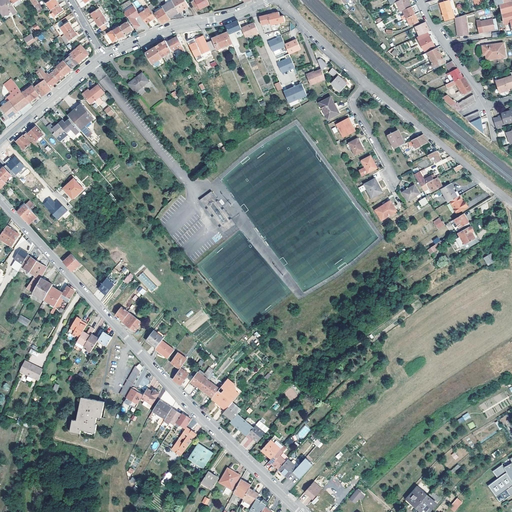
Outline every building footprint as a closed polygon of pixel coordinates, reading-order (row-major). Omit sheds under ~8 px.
[(18,12),(13,4),(9,0),(0,0),(0,10),(4,16),(11,12),(13,14),(18,12)] [(52,10),(52,9),(59,5),(56,0),(52,0),(47,3),(52,10)] [(139,0),(146,10),(140,14),(141,15),(147,24),(156,17),(151,10),(144,0),(139,0)] [(148,0),(144,0),(151,10),(154,8),(148,0)] [(185,0),(174,0),(173,1),(179,12),(189,6),(185,0)] [(199,6),(201,9),(210,5),(207,0),(195,0),(192,2),(195,8),(199,6)] [(398,0),(396,1),(395,2),(400,12),(403,11),(411,7),(407,0),(398,0)] [(448,0),(447,0),(438,3),(444,21),(454,18),(448,0)] [(511,0),(499,4),(503,23),(511,20),(511,0)] [(123,9),(130,4),(128,1),(121,5),(123,9)] [(163,9),(169,18),(179,12),(173,1),(167,4),(162,7),(163,9)] [(39,3),(35,6),(39,13),(43,10),(39,3)] [(59,5),(52,9),(57,16),(64,11),(59,5)] [(134,19),(135,18),(141,15),(140,14),(135,6),(125,12),(125,13),(128,18),(135,29),(139,26),(136,20),(134,20),(134,19)] [(407,18),(415,14),(411,7),(403,11),(407,18)] [(96,20),(104,15),(100,8),(92,14),(96,20)] [(155,14),(162,24),(166,21),(170,19),(169,18),(163,9),(155,14)] [(276,13),(273,13),(276,24),(286,21),(284,16),(281,17),(279,12),(276,13)] [(410,25),(418,21),(415,14),(407,18),(410,25)] [(104,15),(96,20),(100,27),(108,22),(104,15)] [(261,20),(262,25),(270,23),(268,15),(264,16),(260,17),(261,20)] [(458,29),(456,29),(457,36),(468,35),(466,16),(455,18),(455,21),(457,21),(458,29)] [(495,28),(493,18),(480,21),(482,31),(495,28)] [(511,20),(503,23),(503,24),(511,22),(511,25),(504,27),(506,36),(511,35),(511,20)] [(228,32),(233,43),(235,47),(239,45),(234,32),(242,29),(238,21),(231,24),(226,26),(228,32)] [(419,35),(429,31),(427,26),(425,21),(415,26),(419,35)] [(66,34),(73,29),(69,22),(61,28),(66,34)] [(121,27),(126,35),(134,30),(128,22),(123,25),(121,22),(119,24),(121,27)] [(253,34),(258,31),(255,23),(242,29),(246,37),(253,34)] [(121,27),(114,31),(118,39),(119,39),(126,35),(121,27)] [(73,29),(66,34),(70,41),(78,35),(73,29)] [(118,39),(114,31),(109,34),(113,42),(118,39)] [(210,50),(211,52),(233,43),(228,32),(213,38),(214,40),(207,42),(210,50)] [(27,45),(35,41),(31,34),(23,38),(27,45)] [(424,50),(434,45),(432,41),(429,35),(419,40),(424,50)] [(207,42),(204,36),(197,39),(200,46),(198,47),(200,52),(202,51),(203,53),(208,51),(210,50),(207,42)] [(284,51),(288,49),(285,44),(282,36),(275,39),(276,40),(274,41),(273,40),(269,42),(273,52),(282,47),(284,51)] [(185,51),(178,37),(168,42),(173,51),(179,47),(182,53),(185,51)] [(297,39),(285,44),(288,49),(290,54),(301,49),(297,39)] [(155,47),(162,58),(172,51),(166,40),(155,47)] [(485,51),(486,55),(486,59),(505,57),(503,43),(482,46),(483,51),(485,51)] [(81,45),(70,55),(71,56),(78,64),(83,59),(89,54),(81,45)] [(155,47),(145,53),(152,64),(162,58),(155,47)] [(431,60),(441,54),(439,51),(437,47),(427,52),(429,55),(431,60)] [(290,54),(286,55),(287,59),(279,63),(283,72),(287,70),(289,69),(296,67),(290,54)] [(443,59),(441,54),(431,60),(434,67),(445,62),(443,59)] [(71,56),(70,57),(66,60),(73,68),(76,66),(78,64),(71,56)] [(321,60),(318,61),(322,71),(323,72),(328,66),(321,60)] [(453,60),(446,64),(450,72),(447,74),(451,82),(454,80),(455,81),(462,76),(456,67),(453,60)] [(58,61),(55,64),(56,66),(58,68),(64,76),(68,73),(72,69),(64,61),(60,64),(58,61)] [(59,81),(64,76),(58,68),(47,77),(54,85),(59,81)] [(332,68),(328,72),(333,77),(338,72),(332,68)] [(51,88),(40,73),(39,71),(38,71),(36,72),(43,82),(35,87),(42,97),(47,93),(52,89),(51,88)] [(43,71),(40,73),(51,88),(54,85),(47,77),(43,71)] [(313,75),(308,78),(312,86),(326,80),(323,72),(322,71),(316,73),(317,74),(313,75)] [(511,86),(511,74),(511,72),(504,74),(505,78),(496,80),(500,92),(507,90),(507,88),(511,86)] [(143,73),(129,84),(136,92),(149,81),(143,73)] [(339,76),(331,83),(341,92),(348,84),(339,76)] [(451,82),(446,84),(448,88),(457,84),(463,95),(472,90),(469,86),(463,76),(462,76),(455,81),(454,80),(451,82)] [(23,94),(13,81),(5,88),(11,95),(7,98),(10,102),(2,108),(10,119),(19,112),(18,111),(29,102),(23,94)] [(285,92),(289,103),(308,94),(303,83),(300,84),(301,85),(298,87),(298,86),(290,89),(291,90),(288,91),(288,90),(285,92)] [(98,84),(92,89),(90,91),(89,89),(83,93),(91,103),(95,100),(100,105),(104,102),(99,96),(105,92),(98,84)] [(39,95),(33,86),(23,94),(29,102),(39,95)] [(456,103),(450,106),(457,112),(475,101),(474,97),(473,94),(458,103),(457,101),(456,103)] [(450,106),(456,103),(447,95),(446,95),(441,98),(450,106)] [(331,97),(321,102),(328,114),(326,115),(328,119),(340,113),(331,97)] [(69,115),(85,134),(89,130),(85,126),(94,118),(81,104),(69,115)] [(110,107),(105,110),(110,116),(114,112),(110,107)] [(502,116),(498,117),(500,125),(511,121),(511,108),(511,109),(511,110),(501,114),(502,116)] [(478,110),(464,118),(469,122),(481,117),(478,110)] [(481,117),(469,122),(479,131),(482,129),(481,122),(481,117)] [(493,119),(496,129),(501,128),(500,125),(498,117),(493,119)] [(95,120),(94,118),(85,126),(89,130),(90,130),(91,129),(91,127),(91,125),(90,124),(95,120)] [(349,118),(337,124),(344,137),(356,131),(349,118)] [(71,129),(76,134),(80,131),(69,119),(65,122),(63,120),(59,123),(65,130),(67,133),(71,129)] [(51,124),(47,127),(60,141),(68,134),(67,133),(65,130),(59,123),(54,127),(51,124)] [(36,141),(38,139),(42,135),(43,134),(36,126),(29,133),(36,141)] [(398,131),(394,133),(399,146),(405,143),(398,131)] [(34,141),(26,133),(17,141),(24,149),(31,143),(34,141)] [(399,146),(394,133),(388,136),(394,149),(399,146)] [(424,135),(412,141),(416,148),(427,142),(424,135)] [(358,139),(350,143),(356,154),(364,150),(358,139)] [(34,141),(31,143),(36,149),(39,147),(34,141)] [(399,146),(402,151),(409,147),(411,146),(409,141),(405,143),(399,146)] [(434,157),(437,163),(442,160),(437,150),(436,151),(429,154),(428,155),(430,159),(434,157)] [(14,155),(5,164),(16,175),(25,166),(14,155)] [(371,156),(362,161),(369,172),(377,167),(371,156)] [(369,172),(362,161),(361,161),(364,168),(360,170),(363,175),(369,172)] [(0,170),(0,176),(5,182),(14,173),(6,165),(0,170)] [(428,183),(433,179),(431,175),(424,179),(420,171),(415,174),(421,186),(425,184),(428,183)] [(433,179),(428,183),(433,191),(442,186),(438,177),(433,179)] [(74,179),(64,188),(73,198),(83,189),(74,179)] [(375,179),(365,184),(372,197),(382,191),(375,179)] [(425,184),(421,186),(427,196),(431,194),(425,184)] [(441,189),(444,195),(454,189),(451,184),(441,189)] [(415,185),(403,192),(408,200),(419,193),(415,185)] [(71,199),(73,198),(64,188),(62,190),(71,199)] [(458,196),(454,189),(444,195),(448,202),(449,201),(458,196)] [(217,198),(211,191),(199,200),(205,207),(206,206),(208,208),(206,209),(211,215),(212,214),(214,215),(212,217),(218,225),(220,224),(221,225),(219,227),(224,233),(236,224),(231,217),(230,219),(228,217),(230,216),(224,208),(222,209),(221,207),(223,206),(218,200),(216,201),(215,199),(217,198)] [(456,213),(466,207),(463,201),(459,195),(458,196),(449,201),(456,213)] [(68,210),(57,200),(55,202),(50,197),(43,205),(58,220),(68,210)] [(418,201),(421,207),(428,203),(425,197),(418,201)] [(384,205),(376,210),(382,220),(397,210),(389,199),(383,203),(384,205)] [(30,200),(26,204),(30,209),(34,205),(30,200)] [(22,217),(29,224),(37,217),(30,209),(26,204),(18,212),(22,217)] [(460,228),(469,222),(464,213),(454,219),(460,228)] [(439,218),(434,222),(439,229),(445,225),(443,222),(442,222),(439,218)] [(479,241),(477,237),(475,238),(472,232),(474,231),(471,225),(458,233),(460,237),(453,241),(457,248),(463,245),(465,249),(479,241)] [(13,229),(12,228),(11,229),(7,226),(0,236),(0,238),(12,246),(19,235),(13,230),(13,229)] [(441,241),(436,244),(439,249),(444,245),(441,241)] [(28,255),(29,254),(25,252),(19,262),(23,264),(28,255)] [(489,264),(497,259),(492,252),(484,256),(489,264)] [(68,266),(72,271),(81,263),(72,254),(63,261),(68,266)] [(30,272),(33,274),(40,263),(28,255),(23,264),(22,266),(30,272)] [(47,268),(40,263),(33,274),(37,276),(30,289),(33,292),(38,284),(41,277),(47,268)] [(129,272),(124,281),(128,284),(133,275),(129,272)] [(142,272),(137,278),(152,292),(157,286),(142,272)] [(44,299),(52,287),(53,284),(41,277),(38,284),(33,292),(33,293),(44,299)] [(106,278),(98,288),(102,291),(103,289),(108,294),(115,285),(106,278)] [(70,287),(67,286),(63,293),(63,294),(61,298),(64,299),(68,302),(75,291),(72,288),(72,287),(71,286),(70,287)] [(44,299),(55,306),(63,294),(63,293),(52,287),(44,299)] [(139,287),(137,292),(144,295),(146,290),(139,287)] [(123,320),(129,312),(122,306),(116,314),(123,320)] [(142,322),(129,312),(123,320),(122,321),(131,328),(135,331),(142,322)] [(30,320),(21,315),(18,321),(27,326),(30,320)] [(69,333),(76,337),(77,335),(80,337),(83,332),(87,325),(82,322),(81,323),(79,322),(80,320),(77,317),(69,331),(69,333)] [(130,330),(131,328),(122,321),(121,323),(130,330)] [(87,334),(83,332),(80,337),(77,342),(84,346),(95,329),(91,327),(87,334)] [(147,341),(155,331),(154,330),(146,340),(147,341)] [(104,331),(99,338),(98,341),(106,347),(113,337),(104,331)] [(162,340),(165,336),(159,331),(157,333),(155,331),(147,341),(156,347),(162,340)] [(91,352),(98,341),(99,338),(92,334),(85,345),(88,347),(87,349),(91,352)] [(156,347),(155,348),(168,358),(175,350),(162,340),(156,347)] [(37,357),(39,353),(31,349),(29,353),(37,357)] [(181,368),(187,358),(178,352),(171,362),(180,369),(181,368)] [(43,370),(24,362),(20,373),(39,380),(43,370)] [(141,371),(137,367),(136,366),(120,394),(126,397),(141,371)] [(191,381),(200,388),(207,379),(208,378),(211,373),(213,370),(209,367),(205,373),(201,370),(199,372),(198,371),(191,381)] [(181,368),(180,369),(173,379),(181,385),(189,373),(181,368)] [(206,392),(213,384),(207,379),(200,388),(206,392)] [(237,392),(225,382),(220,389),(213,397),(212,398),(217,403),(219,403),(220,404),(220,405),(226,410),(232,402),(237,397),(235,394),(237,392)] [(213,397),(220,389),(213,384),(206,392),(213,397)] [(132,388),(127,397),(138,404),(143,395),(132,388)] [(148,389),(141,401),(145,403),(146,401),(153,405),(160,393),(156,391),(155,393),(154,394),(151,393),(152,392),(148,389)] [(105,402),(82,397),(77,420),(73,419),(70,431),(80,433),(81,430),(95,432),(97,424),(96,424),(97,417),(101,418),(105,402)] [(172,408),(160,400),(153,411),(166,419),(172,408)] [(237,414),(241,410),(232,402),(226,410),(224,412),(232,419),(237,414)] [(182,414),(172,408),(166,419),(165,421),(169,424),(170,422),(175,426),(177,422),(182,414)] [(222,414),(231,421),(232,419),(224,412),(222,414)] [(462,416),(465,421),(471,417),(468,412),(462,416)] [(182,414),(177,422),(186,427),(192,419),(183,413),(182,414)] [(232,419),(231,421),(247,435),(248,435),(253,428),(237,414),(232,419)] [(505,419),(501,421),(506,429),(510,427),(505,419)] [(255,439),(254,440),(257,443),(265,434),(255,425),(253,428),(248,435),(251,437),(252,436),(255,439)] [(305,425),(296,435),(301,439),(310,429),(305,425)] [(197,434),(187,427),(172,449),(182,455),(197,434)] [(262,450),(272,459),(281,448),(274,443),(271,440),(262,450)] [(277,440),(274,443),(281,448),(283,446),(277,440)] [(188,458),(204,468),(213,453),(199,443),(188,458)] [(276,466),(279,469),(286,461),(280,456),(287,449),(283,445),(283,446),(281,448),(272,459),(269,462),(272,464),(273,463),(276,466)] [(511,457),(510,459),(511,461),(504,467),(503,464),(493,471),(498,478),(488,485),(497,497),(507,490),(508,493),(511,491),(511,492),(511,457)] [(503,464),(504,467),(511,461),(510,459),(510,458),(502,463),(503,464)] [(284,474),(288,478),(293,472),(297,467),(291,462),(288,459),(286,461),(279,469),(284,474)] [(297,467),(293,472),(296,474),(296,473),(301,477),(313,464),(310,461),(308,463),(304,459),(299,465),(297,467)] [(458,464),(450,471),(453,474),(460,467),(458,464)] [(241,475),(228,468),(220,482),(232,489),(241,475)] [(173,474),(169,471),(161,482),(164,485),(167,482),(166,481),(169,477),(170,478),(173,474)] [(219,478),(209,471),(202,482),(212,489),(219,478)] [(244,498),(250,488),(251,485),(241,479),(234,493),(244,498)] [(314,483),(322,490),(323,488),(315,481),(314,483)] [(314,499),(322,490),(314,483),(306,492),(309,495),(310,494),(312,495),(311,496),(314,499)] [(418,506),(428,495),(418,487),(408,498),(418,506)] [(257,498),(260,494),(250,488),(244,498),(243,499),(253,505),(257,498)] [(364,495),(357,490),(350,498),(356,502),(360,497),(362,499),(364,495)] [(298,499),(306,506),(311,500),(304,493),(298,499)] [(429,511),(437,503),(428,495),(418,506),(425,511),(429,511)] [(257,498),(253,505),(251,508),(257,511),(261,511),(266,506),(267,505),(257,498)] [(407,499),(417,508),(418,506),(408,498),(407,499)] [(463,502),(458,498),(450,508),(455,511),(463,502)]
